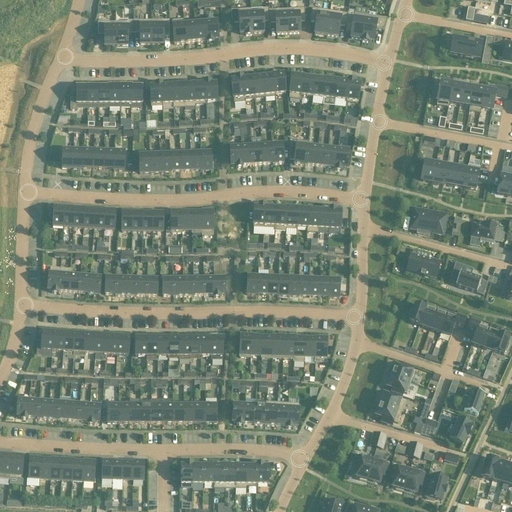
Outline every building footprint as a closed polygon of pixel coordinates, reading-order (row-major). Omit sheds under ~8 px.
[(511,8),(511,0),(504,0),(503,7),(511,8)] [(261,14),(251,15),(250,15),(251,35),(252,35),(263,34),(263,22),(269,22),(268,11),(268,9),(261,10),(261,14)] [(305,9),(286,10),(288,35),(299,35),(299,22),(305,22),(305,9)] [(326,37),(329,12),(311,9),(309,22),(316,23),(314,35),(326,37)] [(474,10),(467,9),(465,22),(472,23),(474,10)] [(250,15),(251,15),(250,10),(230,11),(230,24),(239,23),(240,36),(245,35),(245,37),(252,37),(252,35),(251,35),(250,15)] [(286,10),(268,11),(269,22),(269,24),(275,24),(276,36),(288,35),(286,10)] [(347,15),(329,12),(326,37),(337,38),(339,26),(346,27),(346,26),(347,15)] [(362,41),(366,16),(348,14),(347,15),(346,26),(352,27),(350,39),(361,41),(362,41)] [(362,41),(361,41),(361,43),(368,44),(369,42),(373,43),(375,31),(383,32),(387,20),(366,16),(362,41)] [(183,23),(184,23),(183,21),(171,22),(173,46),(186,45),(186,44),(185,44),(183,23)] [(127,23),(115,24),(116,47),(127,47),(127,35),(133,35),(133,22),(127,22),(127,23)] [(151,46),(151,22),(133,22),(133,35),(139,35),(139,46),(151,46)] [(168,22),(151,22),(151,46),(163,45),(163,34),(169,34),(168,22)] [(194,22),(184,23),(183,23),(185,44),(186,44),(196,43),(194,24),(195,24),(194,22)] [(216,22),(205,23),(207,42),(206,42),(206,44),(213,43),(213,41),(218,41),(216,22)] [(205,23),(195,24),(194,24),(196,43),(206,42),(207,42),(205,23)] [(116,47),(115,24),(97,24),(98,37),(104,36),(104,47),(116,47)] [(458,36),(455,51),(479,55),(482,40),(458,36)] [(489,59),(491,50),(484,49),(482,58),(489,59)] [(274,96),(275,95),(285,94),(283,75),(272,76),(272,77),(274,96)] [(303,78),(303,77),(291,76),(288,100),(300,101),(301,96),(303,78)] [(272,77),(262,78),(265,99),(275,98),(275,96),(275,95),(274,96),(272,77)] [(242,80),(242,78),(235,79),(236,81),(231,81),(231,82),(233,101),(233,105),(243,104),(243,101),(244,101),(242,80)] [(265,99),(262,78),(252,79),(254,100),(265,99)] [(314,79),(303,78),(301,96),(312,98),(314,79)] [(252,79),(242,80),(244,101),(254,100),(252,79)] [(325,81),(314,79),(312,98),(323,99),(326,81),(325,81)] [(326,81),(323,99),(335,100),(337,81),(325,80),(326,81)] [(337,81),(335,100),(346,101),(346,102),(348,82),(337,81)] [(346,102),(346,101),(345,104),(357,105),(360,85),(354,84),(354,82),(348,81),(348,82),(346,102)] [(205,103),(206,103),(216,103),(216,84),(211,85),(210,83),(204,83),(204,85),(205,103)] [(448,104),(452,85),(440,83),(439,90),(437,89),(436,96),(438,96),(436,107),(448,109),(449,104),(448,104)] [(161,87),(162,87),(161,85),(155,85),(155,87),(149,88),(150,108),(163,108),(162,105),(161,87)] [(173,86),(172,86),(173,105),(172,105),(173,110),(184,109),(183,85),(172,86),(173,86)] [(194,85),(183,85),(184,109),(195,109),(195,106),(194,85)] [(204,85),(194,85),(195,106),(206,106),(206,103),(205,103),(204,85)] [(452,85),(448,104),(449,104),(459,106),(463,87),(452,85)] [(172,86),(162,87),(161,87),(162,105),(172,105),(173,105),(172,86)] [(119,109),(119,87),(108,87),(108,88),(109,88),(109,110),(119,109)] [(131,87),(119,87),(119,109),(130,109),(130,88),(131,88),(131,87)] [(463,87),(459,106),(469,108),(470,108),(473,89),(463,87)] [(87,110),(87,88),(76,88),(76,110),(87,110)] [(98,88),(87,88),(87,110),(98,110),(98,88)] [(98,88),(98,110),(109,110),(109,88),(108,88),(98,88)] [(141,88),(131,88),(130,88),(130,109),(141,109),(141,88)] [(484,91),(480,110),(481,110),(491,112),(494,97),(506,99),(508,91),(494,88),(494,92),(484,91)] [(470,108),(469,108),(468,113),(480,115),(481,110),(480,110),(484,91),(473,89),(470,108)] [(120,120),(120,129),(130,129),(130,120),(120,120)] [(308,143),(296,141),(289,141),(289,161),(294,161),(294,166),(305,167),(305,166),(307,148),(308,143)] [(272,165),(271,146),(261,147),(262,166),(272,165)] [(272,165),(272,166),(283,165),(282,146),(271,146),(272,165)] [(262,166),(261,147),(251,148),(252,166),(262,166)] [(242,167),(241,148),(229,149),(230,168),(235,167),(236,169),(242,169),(242,167)] [(251,148),(241,148),(242,167),(252,166),(251,148)] [(317,149),(316,149),(307,148),(305,166),(315,167),(317,149)] [(327,150),(326,150),(317,149),(315,167),(325,168),(327,150)] [(337,151),(336,151),(327,150),(325,168),(335,169),(335,170),(337,151)] [(72,171),(73,152),(62,151),(62,170),(72,171)] [(335,170),(335,169),(335,171),(340,172),(341,172),(342,170),(347,171),(349,152),(348,152),(337,151),(335,170)] [(83,152),(73,152),(72,171),(83,171),(83,170),(82,170),(83,152)] [(93,153),(83,152),(82,170),(83,170),(92,170),(93,153)] [(103,153),(93,153),(92,170),(103,170),(103,153)] [(114,153),(103,153),(103,170),(113,171),(114,153)] [(113,171),(112,172),(123,173),(124,154),(114,153),(113,171)] [(201,172),(200,172),(200,173),(211,172),(210,154),(200,155),(201,172)] [(190,155),(180,156),(180,173),(190,172),(190,155)] [(200,155),(190,155),(190,172),(200,172),(201,172),(200,155)] [(160,174),(159,156),(149,157),(150,174),(160,174)] [(170,173),(169,156),(159,156),(160,174),(170,174),(170,173)] [(180,156),(169,156),(170,173),(180,173),(180,156)] [(150,174),(149,157),(138,157),(139,175),(150,174)] [(436,163),(424,160),(420,182),(432,184),(436,163)] [(447,165),(436,163),(432,184),(443,186),(442,186),(446,167),(447,165)] [(468,166),(467,171),(464,190),(475,192),(479,168),(468,166)] [(456,169),(446,167),(442,186),(443,186),(453,188),(456,169)] [(456,169),(453,188),(464,190),(467,171),(456,169)] [(500,174),(496,196),(507,198),(511,176),(500,174)] [(265,208),(265,206),(259,206),(259,208),(254,208),(252,229),(264,229),(265,208)] [(265,208),(264,229),(274,230),(276,209),(265,208)] [(63,229),(64,210),(53,209),(52,228),(63,229)] [(274,230),(274,232),(286,233),(286,230),(285,230),(286,210),(276,209),(274,230)] [(286,209),(286,210),(285,230),(286,230),(297,231),(297,229),(296,229),(297,209),(286,209)] [(308,210),(297,209),(296,229),(297,229),(306,229),(307,229),(308,211),(308,210)] [(64,210),(63,229),(73,229),(74,211),(64,210)] [(330,212),(329,230),(340,231),(341,213),(336,212),(336,210),(329,210),(329,212),(330,212)] [(74,211),(73,229),(83,230),(84,212),(85,211),(74,211)] [(307,229),(306,229),(306,234),(318,235),(318,230),(319,211),(308,211),(307,229)] [(330,212),(329,212),(319,211),(318,230),(329,230),(330,212)] [(436,234),(439,216),(413,211),(410,229),(421,231),(421,235),(427,236),(428,232),(436,234)] [(84,212),(83,230),(93,231),(94,213),(84,212)] [(94,213),(93,231),(103,231),(104,214),(94,213)] [(104,213),(104,214),(103,231),(114,232),(115,213),(104,213)] [(202,235),(201,235),(201,237),(213,237),(213,213),(201,214),(201,215),(202,235)] [(132,233),(132,214),(121,214),(121,233),(132,233)] [(132,214),(132,233),(142,234),(142,216),(142,215),(132,214)] [(181,215),(181,214),(170,214),(170,235),(182,235),(182,233),(181,233),(181,215)] [(152,216),(152,234),(163,234),(163,215),(152,215),(152,216)] [(191,215),(181,215),(181,233),(182,233),(191,233),(191,215)] [(201,215),(191,215),(191,233),(191,235),(201,235),(202,235),(201,215)] [(152,216),(142,216),(142,234),(152,234),(152,216)] [(483,224),(483,227),(473,225),(470,238),(480,240),(480,243),(492,245),(493,242),(501,244),(503,235),(501,234),(502,231),(495,230),(496,227),(483,224)] [(405,274),(416,277),(417,275),(435,280),(440,264),(410,256),(405,274)] [(481,289),(483,282),(460,274),(455,287),(483,297),(485,290),(481,289)] [(58,293),(59,276),(49,275),(47,292),(52,292),(51,294),(58,295),(58,293)] [(69,277),(59,276),(58,293),(68,294),(69,277)] [(80,277),(69,277),(68,294),(78,294),(80,277)] [(90,278),(80,277),(78,294),(88,295),(90,278)] [(90,278),(88,295),(88,296),(99,297),(100,279),(90,278)] [(257,296),(257,279),(247,278),(246,296),(257,297),(257,296)] [(115,297),(116,279),(105,279),(104,296),(115,297)] [(115,297),(115,298),(125,298),(126,280),(116,279),(115,297)] [(268,279),(257,279),(257,296),(267,296),(268,279)] [(278,280),(268,279),(267,296),(277,297),(278,280)] [(126,280),(125,298),(136,298),(136,297),(136,280),(126,280)] [(146,281),(136,280),(136,297),(146,298),(146,281)] [(173,298),(172,298),(172,299),(183,298),(183,280),(172,281),(173,298)] [(193,280),(183,280),(183,298),(194,298),(194,297),(193,297),(193,280)] [(203,280),(193,280),(193,297),(194,297),(203,297),(203,280)] [(214,297),(213,280),(203,280),(203,297),(213,297),(214,297)] [(224,280),(213,280),(214,297),(213,297),(213,299),(220,299),(220,297),(224,297),(224,280)] [(277,297),(287,298),(288,280),(278,280),(277,297)] [(288,280),(287,298),(298,298),(298,297),(297,297),(298,280),(288,280)] [(308,281),(298,280),(297,297),(298,297),(308,298),(308,281)] [(157,281),(146,281),(146,298),(156,298),(157,281)] [(173,298),(172,281),(162,281),(162,298),(172,298),(173,298)] [(308,281),(308,298),(318,298),(318,281),(308,281)] [(329,282),(318,281),(318,298),(328,299),(329,282)] [(328,299),(327,299),(339,300),(339,282),(329,282),(328,299)] [(425,309),(415,306),(413,311),(411,310),(409,317),(410,317),(409,322),(419,326),(425,309)] [(419,326),(419,327),(429,330),(436,311),(426,308),(425,309),(419,326)] [(436,311),(429,330),(439,334),(446,315),(436,311)] [(456,318),(446,315),(439,334),(450,338),(453,329),(461,332),(466,319),(457,316),(456,318)] [(482,349),(488,330),(479,327),(480,324),(471,320),(466,334),(474,337),(471,345),(482,349)] [(499,334),(488,330),(482,349),(492,353),(492,352),(498,335),(499,334)] [(52,353),(53,333),(42,332),(41,352),(52,353)] [(64,334),(53,333),(52,353),(63,353),(64,334)] [(64,334),(63,353),(73,354),(75,335),(64,334)] [(73,354),(73,358),(84,358),(85,355),(84,355),(85,335),(75,335),(73,354)] [(96,336),(85,335),(84,355),(85,355),(95,355),(96,336)] [(509,339),(498,335),(492,352),(503,356),(505,351),(506,351),(509,345),(507,344),(509,339)] [(107,337),(96,336),(95,355),(106,356),(107,337)] [(118,337),(107,337),(106,356),(116,357),(118,337)] [(129,338),(118,337),(116,357),(128,358),(129,338)] [(250,357),(250,339),(251,339),(251,338),(239,338),(239,359),(250,359),(250,357)] [(146,358),(146,339),(135,339),(135,358),(145,358),(146,358)] [(146,358),(145,358),(145,362),(157,362),(157,358),(157,339),(146,339),(146,358)] [(168,358),(168,339),(157,339),(157,358),(167,358),(168,358)] [(168,358),(167,358),(167,360),(178,360),(178,339),(168,339),(168,358)] [(178,360),(178,362),(190,362),(190,360),(189,360),(189,339),(178,339),(178,360)] [(200,339),(189,339),(189,360),(190,360),(201,360),(201,358),(200,358),(200,339)] [(211,339),(200,339),(200,358),(201,358),(210,358),(211,358),(211,339)] [(222,339),(211,339),(211,358),(210,358),(210,362),(222,362),(222,339)] [(261,340),(251,339),(250,339),(250,357),(260,357),(261,357),(261,340)] [(283,339),(272,339),(272,340),(271,360),(282,361),(283,339)] [(294,339),(283,339),(282,361),(293,361),(294,341),(294,339)] [(261,340),(261,357),(260,357),(260,360),(271,360),(272,340),(261,340)] [(315,341),(315,359),(314,359),(314,364),(326,364),(327,341),(315,340),(315,341)] [(294,341),(293,361),(293,363),(304,364),(304,359),(304,341),(294,341)] [(315,341),(304,341),(304,359),(314,359),(315,359),(315,341)] [(390,377),(410,384),(414,373),(412,372),(413,368),(402,364),(401,368),(394,366),(393,368),(392,368),(389,374),(391,375),(390,377)] [(438,383),(440,377),(433,375),(431,380),(438,383)] [(410,384),(390,377),(390,378),(388,378),(385,385),(387,385),(386,388),(392,390),(391,393),(402,397),(403,394),(406,395),(410,384)] [(454,395),(458,383),(452,381),(448,393),(454,395)] [(477,418),(484,397),(466,390),(464,397),(468,398),(463,413),(477,418)] [(390,397),(383,394),(382,397),(380,396),(378,403),(379,404),(379,405),(401,413),(405,402),(401,401),(402,397),(391,393),(390,397)] [(27,419),(28,402),(18,401),(16,418),(21,418),(21,420),(27,421),(27,419)] [(161,426),(161,406),(161,401),(151,401),(151,403),(151,406),(151,426),(161,426)] [(161,401),(161,406),(161,426),(172,426),(172,406),(173,406),(173,401),(161,401)] [(38,403),(28,402),(27,419),(37,420),(38,403)] [(37,420),(37,421),(47,421),(49,403),(38,403),(37,420)] [(59,404),(49,403),(47,421),(58,422),(58,421),(57,421),(59,404)] [(151,406),(151,403),(139,403),(139,406),(140,406),(140,426),(151,426),(151,406)] [(264,427),(266,408),(265,408),(265,404),(255,403),(255,407),(254,425),(253,425),(253,426),(264,427)] [(265,408),(266,408),(264,427),(276,428),(276,427),(275,427),(277,404),(266,403),(265,404),(265,408)] [(69,405),(59,404),(57,421),(58,421),(68,422),(69,405)] [(193,404),(193,406),(194,406),(194,426),(205,426),(205,406),(205,404),(193,404)] [(288,404),(277,404),(275,427),(276,427),(286,428),(288,404)] [(286,428),(285,430),(293,430),(293,428),(297,428),(299,405),(288,404),(286,428)] [(69,405),(68,422),(78,423),(79,406),(69,405)] [(401,413),(379,405),(378,407),(376,406),(374,413),(376,414),(375,416),(382,419),(380,423),(391,427),(393,423),(397,424),(401,413)] [(79,406),(78,423),(88,424),(89,407),(79,406)] [(118,426),(118,406),(107,406),(107,426),(118,426)] [(129,406),(118,406),(118,426),(129,426),(129,406)] [(140,406),(139,406),(129,406),(129,426),(140,426),(140,406)] [(183,406),(173,406),(172,406),(172,426),(183,426),(183,406)] [(193,406),(183,406),(183,426),(194,426),(194,406),(193,406)] [(216,406),(205,406),(205,426),(216,426),(216,406)] [(243,425),(244,406),(233,406),(232,424),(236,424),(236,426),(243,427),(243,425)] [(255,407),(244,406),(243,425),(253,425),(254,425),(255,407)] [(88,424),(87,426),(94,426),(94,424),(99,425),(100,407),(89,407),(88,424)] [(425,422),(419,420),(415,418),(413,424),(423,427),(425,422)] [(437,424),(426,420),(423,426),(435,430),(437,424)] [(462,446),(466,439),(467,439),(472,427),(458,421),(449,440),(462,446)] [(370,447),(376,449),(379,436),(373,435),(370,447)] [(386,438),(379,436),(376,449),(382,450),(386,438)] [(406,457),(412,459),(416,446),(410,445),(406,457)] [(396,446),(394,453),(403,455),(405,448),(396,446)] [(422,448),(416,446),(412,459),(419,460),(422,448)] [(444,462),(456,465),(458,458),(446,455),(444,462)] [(359,481),(366,483),(373,460),(357,456),(354,469),(357,470),(354,478),(359,480),(359,481)] [(11,459),(1,457),(0,463),(0,480),(9,481),(10,479),(9,479),(11,459)] [(23,459),(11,457),(11,459),(9,479),(10,479),(21,480),(23,459)] [(486,459),(480,478),(492,482),(492,481),(497,463),(498,463),(498,462),(486,459)] [(39,481),(40,462),(41,462),(41,461),(29,460),(28,480),(39,481)] [(385,478),(389,464),(373,460),(366,483),(374,485),(375,484),(379,485),(382,477),(385,478)] [(51,463),(41,462),(40,462),(39,481),(50,482),(51,463)] [(62,462),(51,462),(51,463),(50,482),(61,482),(62,462)] [(73,463),(62,462),(61,482),(71,483),(73,464),(73,463)] [(497,463),(492,481),(492,482),(502,484),(508,466),(498,463),(497,463)] [(73,464),(71,483),(82,484),(83,465),(73,464)] [(83,465),(82,484),(93,484),(95,464),(83,464),(83,465)] [(112,481),(112,465),(113,465),(113,464),(102,464),(101,481),(112,481)] [(143,464),(132,464),(132,465),(133,465),(132,482),(143,482),(143,464)] [(122,482),(122,465),(113,465),(112,465),(112,481),(112,482),(122,482)] [(133,465),(132,465),(122,465),(122,482),(132,482),(133,465)] [(192,467),(192,465),(185,465),(185,467),(181,467),(180,490),(192,490),(192,485),(192,467)] [(256,486),(257,486),(268,486),(268,467),(263,467),(263,465),(256,465),(256,467),(257,467),(256,486)] [(213,485),(213,490),(224,490),(224,466),(213,466),(213,467),(213,485)] [(224,466),(224,490),(235,490),(235,467),(235,466),(224,466)] [(395,491),(403,493),(409,470),(394,466),(390,479),(393,480),(391,488),(396,490),(395,491)] [(511,467),(508,466),(502,484),(511,487),(511,467)] [(203,467),(192,467),(192,485),(202,485),(203,467)] [(203,467),(202,485),(213,485),(213,467),(203,467)] [(246,467),(235,467),(235,490),(246,490),(246,488),(246,467)] [(257,467),(256,467),(246,467),(246,488),(257,488),(257,486),(256,486),(257,467)] [(425,474),(409,470),(403,493),(411,496),(411,494),(416,495),(418,487),(421,488),(425,474)] [(435,500),(441,502),(443,494),(445,494),(447,486),(445,486),(447,480),(431,476),(425,498),(427,498),(427,500),(434,502),(435,500)] [(340,511),(342,504),(332,501),(331,503),(326,502),(325,509),(323,508),(322,511),(340,511)]
